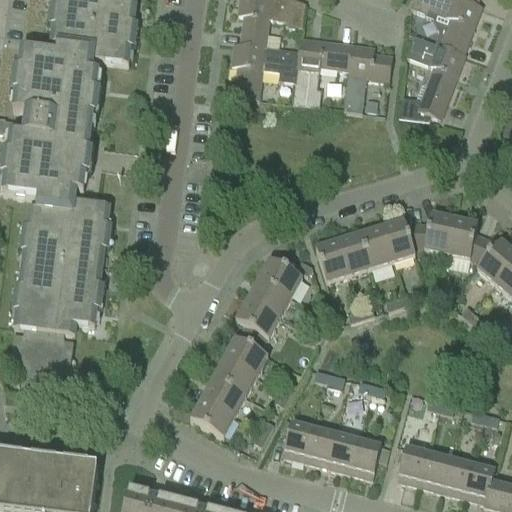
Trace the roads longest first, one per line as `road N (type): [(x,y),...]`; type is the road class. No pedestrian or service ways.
road 1 (residential): [(194,0),(157,272),(196,312)]
road 2 (residential): [(196,312),(242,243),(263,228),(467,165)]
road 3 (residential): [(139,431),(228,474),(366,511)]
road 4 (residential): [(0,441),(78,450),(111,447),(139,431)]
road 5 (residential): [(139,431),(196,312)]
road 6 (residential): [(467,165),(511,45)]
